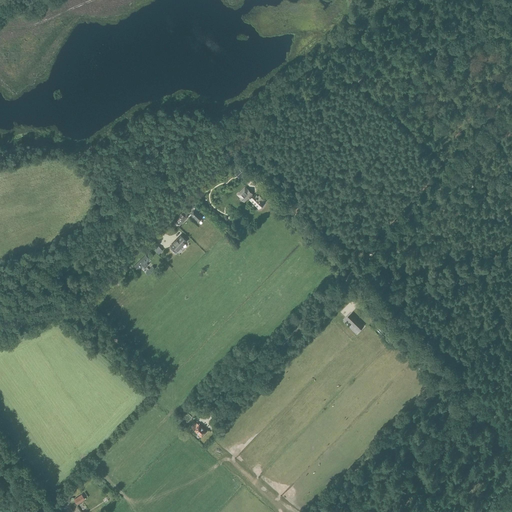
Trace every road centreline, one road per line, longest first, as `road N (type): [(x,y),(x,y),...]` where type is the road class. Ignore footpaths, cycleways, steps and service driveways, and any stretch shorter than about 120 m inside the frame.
road 1 (track): [(0,313),(83,294),(258,119),(352,73)]
road 2 (track): [(511,432),(352,276)]
road 3 (track): [(352,276),(212,418)]
road 4 (track): [(451,372),(321,511)]
road 5 (track): [(352,73),(448,35),(488,0)]
road 6 (track): [(352,276),(454,171)]
road 7 (track): [(454,171),(352,73)]
road 8 (track): [(352,276),(265,189)]
